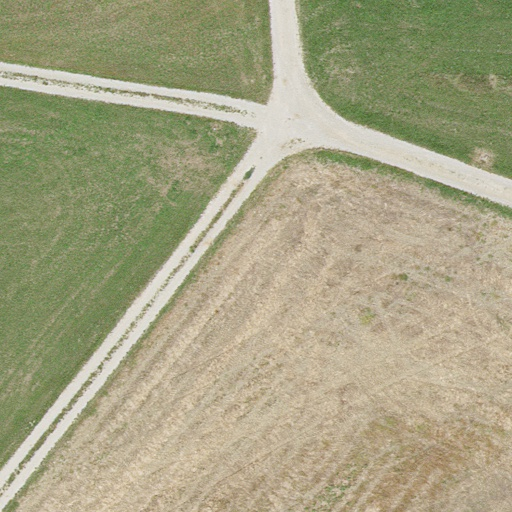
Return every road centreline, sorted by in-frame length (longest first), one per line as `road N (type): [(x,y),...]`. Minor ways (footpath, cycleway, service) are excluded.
road 1 (track): [(296,125),(0,484)]
road 2 (track): [(0,77),(296,125)]
road 3 (track): [(296,125),(511,195)]
road 4 (track): [(280,0),(296,125)]
